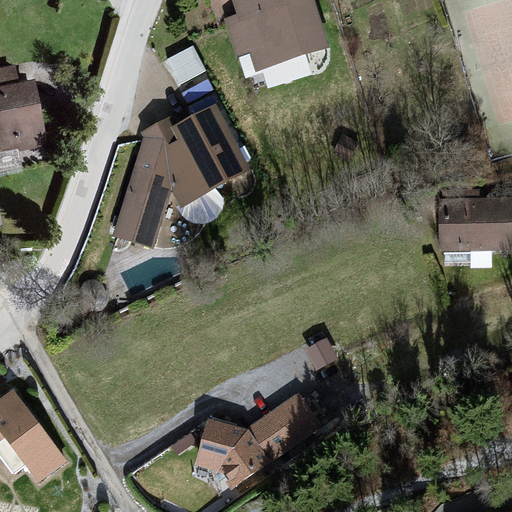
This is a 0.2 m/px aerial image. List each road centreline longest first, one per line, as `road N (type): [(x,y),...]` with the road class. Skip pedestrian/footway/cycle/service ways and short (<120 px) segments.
road 1 (residential): [(149,0),(63,257),(16,314)]
road 2 (residential): [(16,314),(133,511)]
road 3 (residential): [(339,511),(420,482),(511,462)]
